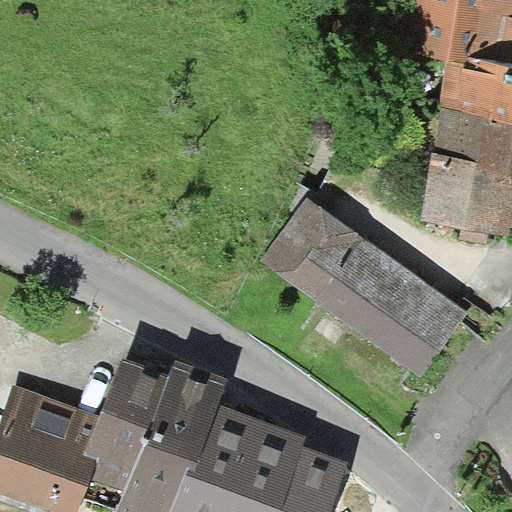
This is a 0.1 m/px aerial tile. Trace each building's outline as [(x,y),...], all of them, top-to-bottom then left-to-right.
[(511,0),(401,0),(392,55),(444,63),(469,67),(470,57),(511,62),(511,0)] [(469,67),(444,63),(431,154),(476,161),(475,169),(511,174),(511,62),(470,57),(469,67)] [(476,161),(431,154),(421,222),(461,228),(487,232),(509,235),(511,227),(511,226),(511,174),(475,169),(476,161)] [(469,313),(307,198),(262,260),(421,377),(469,313)] [(485,243),(487,232),(461,228),(459,240),(485,243)] [(168,374),(121,357),(99,416),(14,384),(0,420),(0,495),(45,511),(77,511),(84,496),(118,509),(168,374)] [(229,378),(173,358),(168,374),(118,509),(116,511),(328,511),(347,463),(303,448),(307,436),(220,404),(229,378)]
